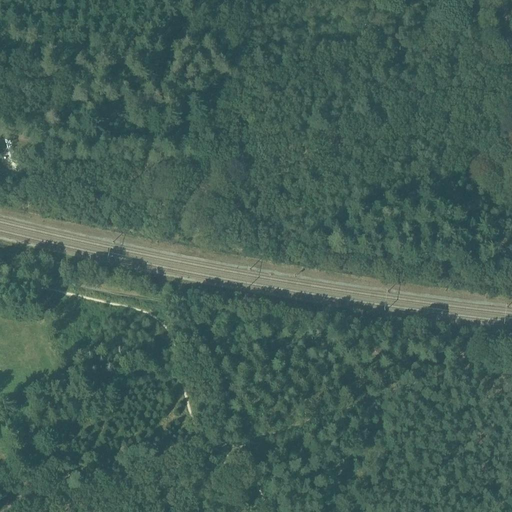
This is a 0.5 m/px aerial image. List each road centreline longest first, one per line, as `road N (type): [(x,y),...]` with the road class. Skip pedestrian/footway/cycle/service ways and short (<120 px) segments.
road 1 (track): [(226,451),(346,400),(463,364)]
road 2 (track): [(0,262),(123,296),(185,302)]
road 3 (track): [(288,0),(238,73),(227,164)]
road 4 (track): [(185,302),(226,451)]
